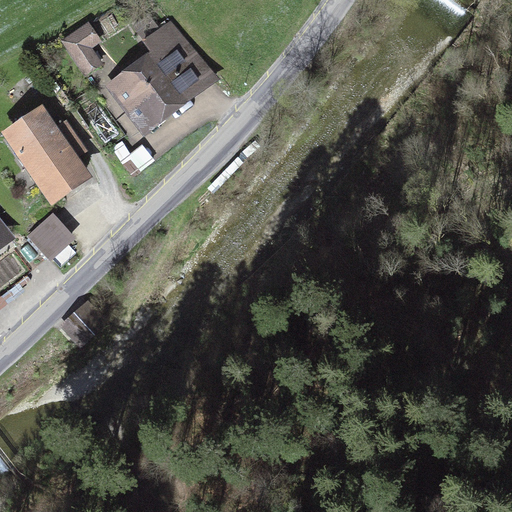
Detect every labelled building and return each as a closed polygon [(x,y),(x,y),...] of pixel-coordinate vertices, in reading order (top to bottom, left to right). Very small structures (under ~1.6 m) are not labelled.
[(215,75),(171,22),(143,43),(155,59),(115,88),(145,128),(215,75)] [(88,28),(66,42),(86,72),(97,64),(86,48),(96,41),(88,28)] [(45,117),(10,140),(50,200),(85,176),(79,167),(89,160),(64,125),(55,131),(45,117)] [(31,236),(51,258),(70,242),(50,219),(31,236)] [(81,346),(105,325),(87,305),(63,326),(81,346)]
